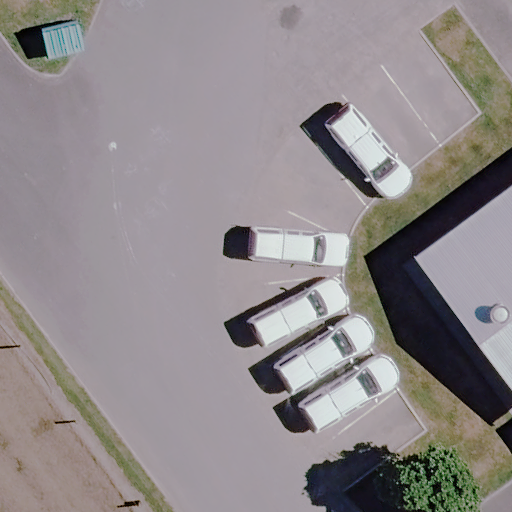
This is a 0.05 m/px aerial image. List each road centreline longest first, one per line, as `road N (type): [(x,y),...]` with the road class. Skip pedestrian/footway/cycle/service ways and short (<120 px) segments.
road 1 (unknown): [(248,511),(33,226)]
road 2 (unknown): [(33,226),(222,64),(219,0)]
